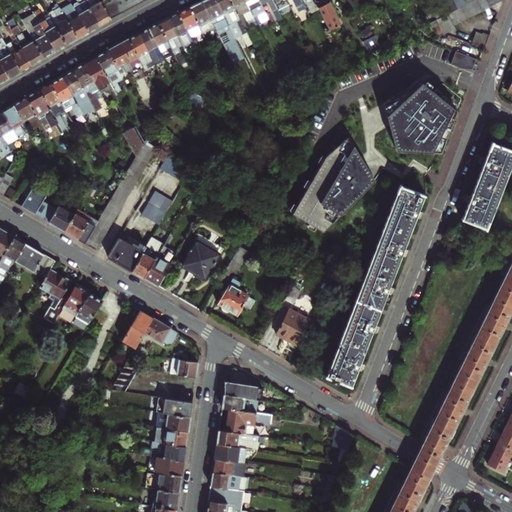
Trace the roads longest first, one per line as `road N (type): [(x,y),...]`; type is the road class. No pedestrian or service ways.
road 1 (residential): [(481,101),(357,420)]
road 2 (residential): [(216,337),(0,211)]
road 3 (residential): [(0,97),(175,0)]
road 4 (residential): [(191,511),(216,337)]
road 5 (residential): [(216,337),(357,420)]
road 6 (residential): [(453,476),(511,360)]
